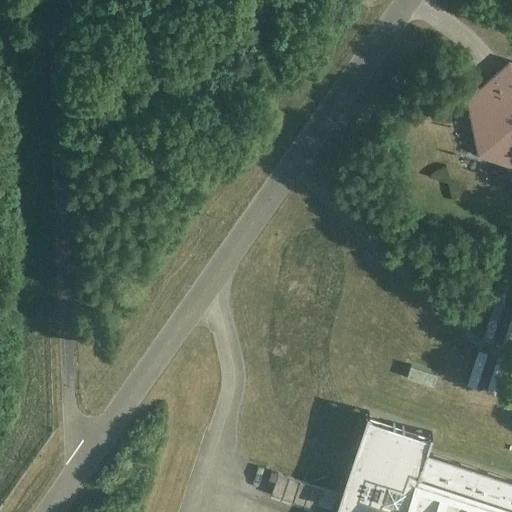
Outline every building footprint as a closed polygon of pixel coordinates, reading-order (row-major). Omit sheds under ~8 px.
[(511,64),(508,65),(509,67),(491,82),(473,98),(472,98),(471,101),(472,102),(474,112),(471,113),(475,135),(479,134),(482,148),(481,149),(483,152),(485,151),(499,156),(497,159),(511,164),(511,64)] [(407,376),(434,385),(437,374),(411,365),(407,376)] [(511,511),(511,480),(426,452),(433,432),(431,431),(429,436),(401,434),(391,431),(368,415),(370,411),(368,410),(336,505),(338,505),(339,504),(361,511),(369,511),(372,505),(376,506),(374,511),(511,511)] [(283,497),(290,476),(279,472),(272,493),(283,497)] [(290,476),(283,497),(294,500),(301,479),(290,476)] [(301,479),(294,500),(305,504),(311,483),(301,479)] [(311,483),(305,504),(315,508),(322,487),(311,483)]
